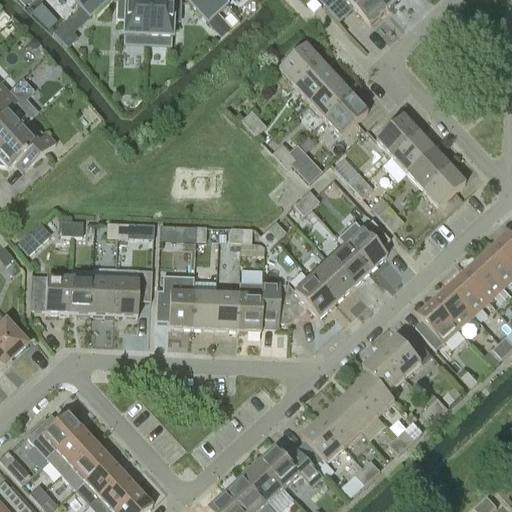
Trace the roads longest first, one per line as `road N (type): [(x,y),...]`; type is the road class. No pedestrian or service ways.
road 1 (residential): [(307,383),(510,196)]
road 2 (residential): [(68,374),(96,363),(278,371),(307,383)]
road 3 (residential): [(510,196),(386,63)]
road 4 (residential): [(68,374),(170,485),(185,491)]
road 5 (residential): [(185,491),(307,383)]
